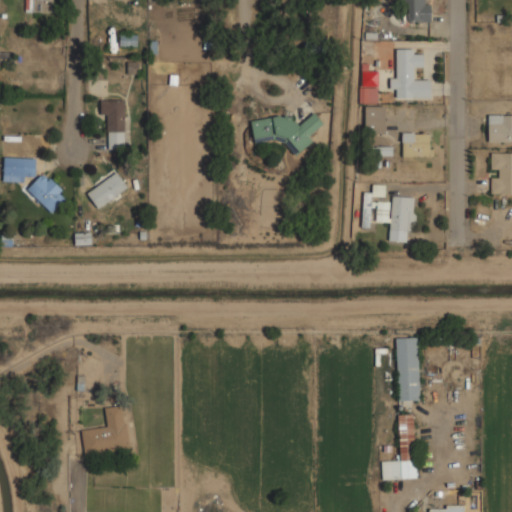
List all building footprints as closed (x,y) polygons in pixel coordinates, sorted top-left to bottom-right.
[(33,0),(33,11),(52,11),(52,0),(33,0)] [(403,0),(403,20),(431,20),(431,0),(403,0)] [(137,33),(119,33),(119,44),(137,44),(137,33)] [(430,77),(414,77),(414,65),(423,65),(424,54),(416,54),(416,47),(397,47),(396,77),(390,77),(390,88),(395,88),(395,97),(430,97),(430,77)] [(375,100),(375,89),(363,89),(363,100),(375,100)] [(107,119),(107,147),(125,147),(125,97),(101,97),(101,119),(107,119)] [(385,105),(365,105),(365,132),(385,132),(385,105)] [(251,122),(254,142),(286,137),(287,150),(311,147),(309,130),(320,128),(318,112),(251,122)] [(488,141),(511,141),(511,113),(488,113),(488,141)] [(430,131),(402,131),(402,155),(430,155),(430,131)] [(369,146),(369,154),(391,156),(391,147),(369,146)] [(511,192),(511,151),(490,151),(490,192),(511,192)] [(35,158),(3,157),(3,181),(24,182),(24,176),(35,176),(35,158)] [(27,187),(51,212),(68,195),(44,170),(27,187)] [(87,191),(98,207),(128,187),(117,170),(87,191)] [(371,191),(363,191),(363,226),(371,226),(371,191)] [(389,240),(407,240),(408,229),(414,229),(414,195),(392,194),(392,201),(376,201),(376,220),(390,220),(389,240)] [(418,336),(396,337),(397,399),(419,399),(418,336)] [(130,449),(125,404),(104,406),(106,426),(82,429),(85,454),(130,449)] [(398,413),(399,459),(381,459),(382,478),(416,477),(415,412),(398,413)]
